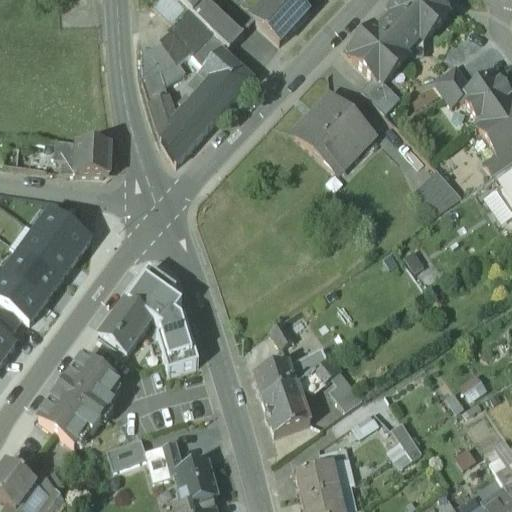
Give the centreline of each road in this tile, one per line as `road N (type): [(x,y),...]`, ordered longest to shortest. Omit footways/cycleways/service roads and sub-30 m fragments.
road 1 (tertiary): [(165,220),(230,395),(258,511)]
road 2 (tertiary): [(371,0),(165,220)]
road 3 (residential): [(165,220),(0,440)]
road 4 (tertiary): [(114,0),(120,86),(145,187),(165,220)]
road 5 (unclassified): [(165,220),(0,187)]
